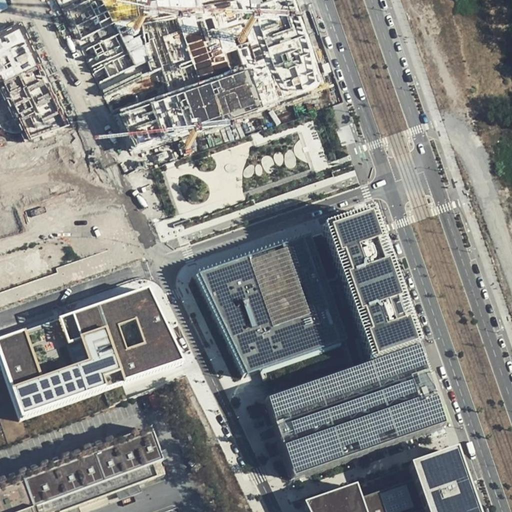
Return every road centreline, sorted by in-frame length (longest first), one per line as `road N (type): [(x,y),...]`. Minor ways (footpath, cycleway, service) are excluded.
road 1 (secondary): [(387,185),(500,511)]
road 2 (residential): [(164,263),(35,4)]
road 3 (residential): [(274,511),(164,263)]
road 4 (secondary): [(511,405),(430,170)]
road 5 (residential): [(164,263),(387,185)]
road 6 (secondary): [(321,0),(387,185)]
road 7 (secondary): [(430,170),(372,0)]
